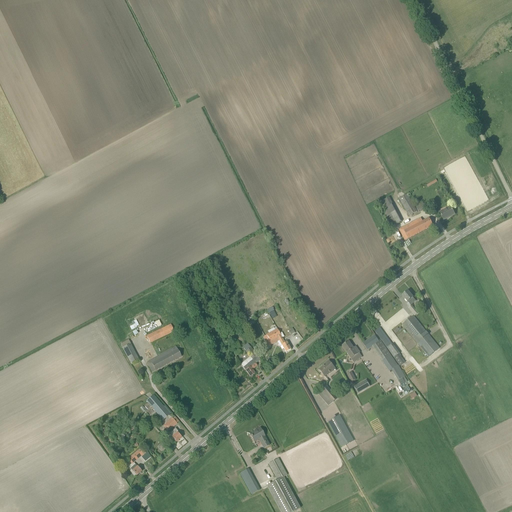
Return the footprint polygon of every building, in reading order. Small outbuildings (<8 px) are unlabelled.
[(407,195),(399,199),(409,216),(417,212),(407,195)] [(390,197),(380,202),(392,227),(402,222),(390,197)] [(419,206),(416,207),(419,212),(426,209),(423,202),(421,203),(421,202),(418,203),(419,206)] [(440,213),(444,220),(455,215),(451,207),(440,213)] [(399,230),(405,241),(433,226),(429,218),(423,221),(421,218),(399,230)] [(408,302),(411,305),(416,301),(408,291),(402,296),(408,302)] [(418,313),(412,306),(409,309),(415,316),(418,313)] [(273,310),(272,307),(267,309),(268,313),(272,319),(277,316),(273,310)] [(413,316),(403,324),(429,357),(439,348),(413,316)] [(171,324),(147,336),(150,343),(174,332),(171,324)] [(375,331),(387,348),(400,366),(405,363),(401,357),(401,356),(400,354),(393,344),(380,328),(375,331)] [(279,341),(286,352),(291,350),(287,342),(285,343),(277,330),(264,337),(270,346),(279,341)] [(379,342),(375,335),(363,343),(367,350),(372,347),(382,361),(391,355),(380,341),(379,342)] [(129,340),(120,344),(131,365),(139,360),(129,340)] [(342,346),(347,353),(354,363),(362,358),(359,353),(356,347),(354,349),(349,341),(342,346)] [(248,345),(244,348),(252,359),(257,356),(248,345)] [(155,371),(181,357),(177,350),(171,353),(170,350),(146,363),(152,373),(155,371)] [(243,368),(246,370),(245,371),(250,377),(255,374),(252,370),(257,366),(253,360),(247,364),(243,368)] [(335,369),(335,368),(329,361),(325,364),(326,365),(319,370),(325,376),(328,374),(329,374),(335,369)] [(405,377),(398,366),(392,369),(400,385),(407,381),(405,377)] [(355,387),(358,393),(370,386),(366,380),(355,387)] [(361,404),(380,394),(378,391),(381,389),(379,385),(357,397),(361,404)] [(334,394),(327,386),(322,390),(323,391),(318,394),(328,406),(332,403),(337,398),(334,394)] [(412,457),(416,455),(383,394),(368,402),(370,405),(364,408),(366,412),(374,408),(401,459),(411,454),(412,457)] [(153,395),(149,399),(147,401),(162,420),(170,414),(153,395)] [(354,441),(340,415),(328,422),(342,447),(354,441)] [(176,424),(172,418),(165,424),(166,424),(163,426),(167,431),(170,428),(170,429),(176,424)] [(169,434),(176,442),(181,438),(177,433),(179,432),(175,428),(169,434)] [(264,436),(260,428),(256,431),(256,432),(250,435),(251,436),(254,442),(259,440),(264,448),(269,445),(264,436)] [(470,480),(489,468),(471,440),(453,451),(470,480)] [(132,464),(134,463),(145,453),(141,448),(128,459),(132,464)] [(146,462),(152,456),(148,452),(142,457),(146,462)] [(287,475),(278,459),(269,464),(277,480),(267,486),(280,511),(293,511),(300,508),(283,477),(287,475)] [(141,472),(135,465),(130,469),(136,476),(141,472)] [(259,490),(248,469),(240,474),(251,495),(259,490)] [(424,495),(433,511),(450,511),(438,489),(431,493),(429,489),(425,491),(427,494),(424,495)]
